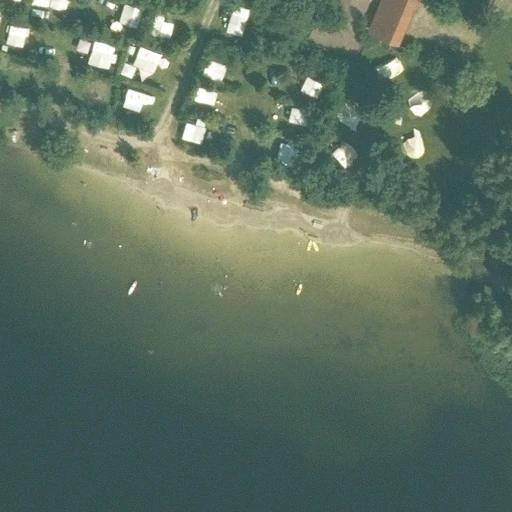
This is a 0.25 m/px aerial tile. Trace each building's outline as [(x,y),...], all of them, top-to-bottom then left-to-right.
[(379,0),(365,32),(398,47),(416,4),(417,0),(379,0)] [(142,55),(168,64),(172,53),(146,44),(142,55)] [(372,46),(368,55),(390,64),(394,55),(372,46)] [(233,75),(229,60),(215,64),(219,79),(233,75)] [(192,116),(190,133),(200,134),(202,118),(192,116)]
